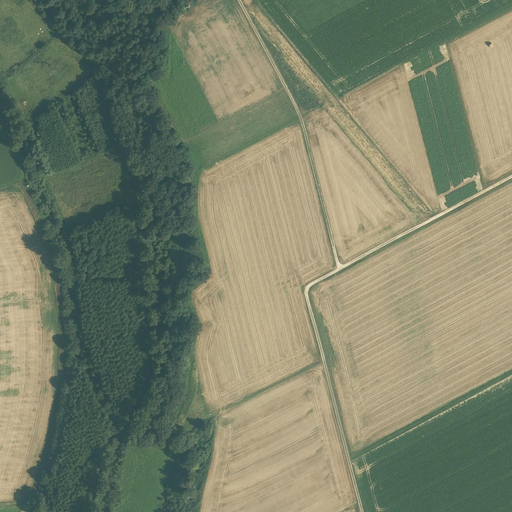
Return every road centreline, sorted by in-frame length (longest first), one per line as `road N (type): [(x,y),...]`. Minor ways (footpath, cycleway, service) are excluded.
road 1 (track): [(197,511),(213,416),(183,433),(167,433),(167,421),(181,395),(198,314),(184,297),(206,264),(193,205),(196,172),(153,80),(164,65),(166,22),(196,0)]
road 2 (track): [(27,0),(95,65),(140,181),(153,366),(121,435)]
road 3 (track): [(196,172),(511,5)]
road 4 (track): [(338,269),(301,117),(239,0)]
road 5 (track): [(362,511),(306,291),(338,269)]
road 6 (track): [(511,177),(338,269)]
road 7 (track): [(348,459),(511,373)]
road 8 (track): [(213,416),(323,360)]
